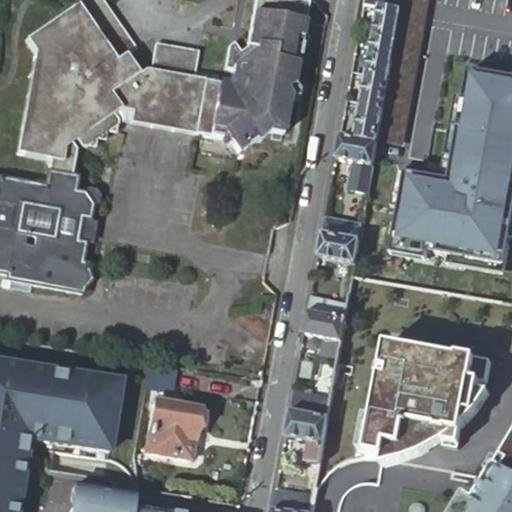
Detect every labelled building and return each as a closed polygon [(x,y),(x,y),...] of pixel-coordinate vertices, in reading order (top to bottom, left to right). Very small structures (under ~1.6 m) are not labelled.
[(54,0),(68,20),(69,19),(106,71),(121,61),(122,62),(133,55),(93,0),(54,0)] [(403,0),(362,0),(362,5),(376,8),(401,12),(403,0)] [(216,90),(201,88),(192,140),(218,145),(222,142),(235,158),(265,138),(279,140),(286,103),(292,103),(293,98),(289,93),(296,50),(303,45),(298,38),(303,7),(266,2),(265,4),(252,2),(244,49),(236,54),(232,47),(225,51),(222,74),(229,75),(227,87),(222,91),(216,90)] [(376,8),(362,5),(360,15),(369,17),(370,14),(375,15),(376,8)] [(398,27),(401,12),(376,8),(375,15),(373,23),(398,27)] [(0,183),(0,278),(5,280),(4,285),(79,297),(80,292),(88,284),(83,273),(84,267),(79,266),(88,207),(95,203),(96,195),(92,191),(85,190),(79,192),(79,196),(70,194),(73,178),(68,177),(72,150),(68,145),(113,113),(127,115),(125,129),(192,140),(201,88),(190,86),(187,86),(187,87),(187,88),(145,82),(142,77),(136,81),(122,62),(121,61),(106,71),(69,19),(68,20),(25,51),(30,57),(11,157),(46,163),(41,190),(0,183)] [(398,27),(373,23),(371,40),(396,44),(398,27)] [(392,62),(396,44),(371,40),(367,58),(392,62)] [(148,73),(142,77),(145,82),(187,88),(187,87),(187,86),(190,86),(192,74),(195,57),(152,50),(148,73)] [(392,62),(367,58),(364,77),(389,82),(392,62)] [(217,78),(192,74),(190,86),(201,88),(216,90),(217,78)] [(503,269),(511,218),(511,81),(467,74),(447,183),(405,175),(391,249),(503,269)] [(383,111),(389,82),(364,77),(359,106),(383,111)] [(359,106),(353,140),(377,145),(383,111),(359,106)] [(353,140),(338,137),(334,161),(353,165),(348,192),(368,196),(377,145),(353,140)] [(363,226),(323,219),(320,235),(360,243),(363,226)] [(320,235),(316,260),(355,267),(360,243),(320,235)] [(475,299),(354,278),(348,309),(346,321),(339,359),(331,401),(328,419),(327,426),(403,439),(420,342),(432,344),(431,352),(464,357),(475,299)] [(348,309),(308,302),(306,314),(346,321),(348,309)] [(339,359),(346,321),(306,314),(302,338),(328,342),(325,356),(339,359)] [(174,370),(147,366),(143,389),(170,394),(174,370)] [(15,511),(27,445),(106,458),(117,389),(0,369),(0,511),(15,511)] [(331,401),(292,394),(289,412),(328,419),(331,401)] [(199,407),(154,400),(144,457),(189,464),(194,435),(203,430),(205,418),(199,410),(199,407)] [(327,426),(328,419),(289,412),(283,441),(306,444),(303,464),(319,468),(327,426)] [(511,511),(511,435),(509,434),(468,510),(466,509),(464,511),(511,511)] [(311,511),(314,498),(275,491),(271,511),(278,511),(311,511)] [(121,511),(123,502),(120,498),(95,495),(95,496),(71,492),(67,511),(121,511)]
